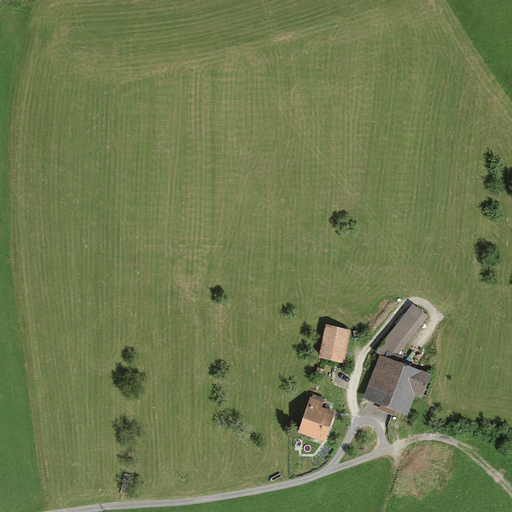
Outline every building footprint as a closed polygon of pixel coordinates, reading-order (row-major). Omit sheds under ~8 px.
[(428,320),(414,309),(381,351),(396,363),(428,320)] [(349,333),(326,329),(320,359),(343,363),(349,333)] [(429,377),(381,359),(365,402),(406,417),(414,394),(422,397),(429,377)] [(325,370),(318,367),(314,376),(321,379),(325,370)] [(324,403),(310,398),(298,433),(326,442),(335,415),(322,411),(324,403)]
